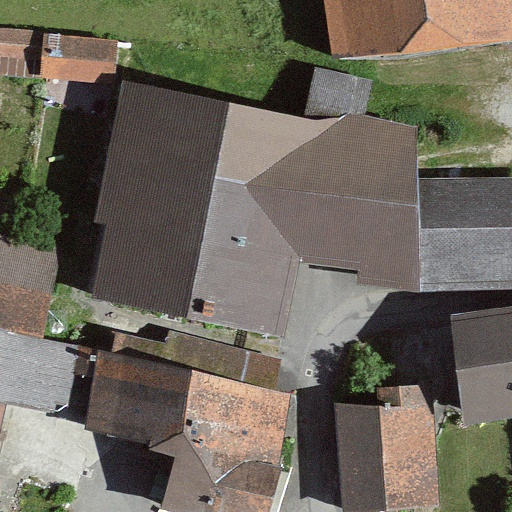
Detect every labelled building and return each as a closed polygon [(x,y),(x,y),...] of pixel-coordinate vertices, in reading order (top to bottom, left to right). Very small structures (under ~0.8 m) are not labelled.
[(511,0),(333,0),(341,54),(511,29),(511,0)] [(0,21),(0,66),(38,67),(40,23),(0,21)] [(117,74),(118,31),(44,29),(43,72),(117,74)] [(291,122),(137,90),(110,218),(124,221),(108,295),(275,327),(290,254),(437,274),(511,276),(511,189),(408,191),(409,137),(354,123),(362,83),(319,74),(309,122),(291,122)] [(0,397),(1,392),(57,404),(69,352),(36,344),(56,253),(0,241),(0,397)] [(511,316),(460,323),(474,416),(511,408),(511,316)] [(118,358),(104,354),(92,426),(185,449),(170,505),(206,511),(262,511),(275,468),(284,399),(268,394),(276,362),(173,337),(169,349),(123,337),(118,358)] [(380,415),(345,415),(351,506),(429,497),(425,393),(379,393),(380,415)]
